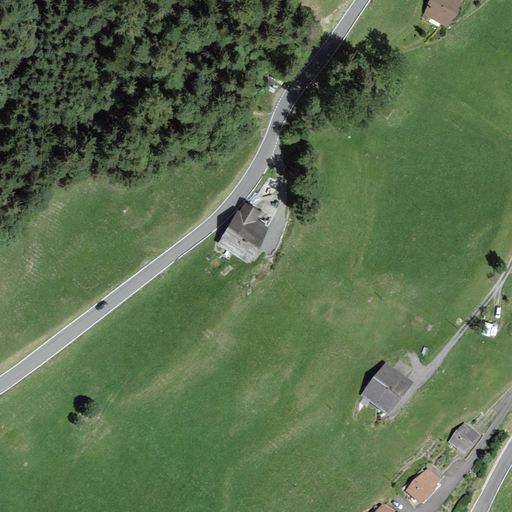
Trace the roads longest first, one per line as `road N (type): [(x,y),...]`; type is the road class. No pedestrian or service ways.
road 1 (unclassified): [(0,384),(215,221),(262,160),(293,90),(362,0)]
road 2 (track): [(414,382),(511,263)]
road 3 (residential): [(421,511),(511,397)]
